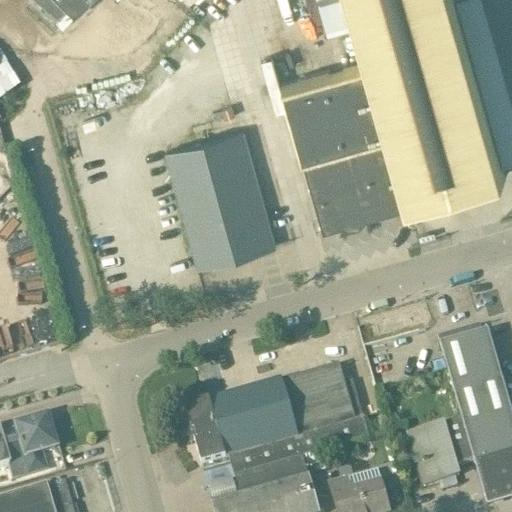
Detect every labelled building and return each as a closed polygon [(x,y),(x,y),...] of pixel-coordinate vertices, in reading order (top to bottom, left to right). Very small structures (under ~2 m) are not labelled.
[(89,0),(91,2),(93,0),(37,0),(57,19),(66,10),(55,0),(89,0)] [(315,77),(283,86),(323,232),(408,208),(406,203),(500,176),(508,174),(500,145),(474,55),(466,57),(448,0),(319,0),(329,34),(352,27),(363,63),(355,65),(315,77)] [(458,0),(474,55),(500,145),(511,142),(511,99),(483,0),(458,0)] [(73,17),(66,11),(56,21),(63,28),(73,17)] [(0,52),(0,98),(22,89),(4,50),(0,52)] [(197,267),(228,259),(275,245),(243,130),(165,152),(197,267)] [(511,414),(488,333),(440,347),(461,420),(408,435),(423,488),(459,477),(456,467),(474,462),(474,464),(511,453),(511,414)] [(194,442),(200,467),(229,459),(234,479),(281,466),(283,465),(294,462),(301,460),(369,440),(353,382),(345,385),(340,366),(283,383),(282,382),(210,403),(210,402),(185,409),(192,435),(195,434),(197,442),(194,442)] [(0,469),(9,467),(7,461),(22,456),(23,459),(54,450),(45,419),(14,428),(14,431),(0,434),(0,469)] [(511,453),(474,464),(488,511),(511,504),(511,453)] [(318,511),(308,478),(306,478),(301,460),(294,462),(283,465),(281,466),(234,479),(239,497),(211,505),(213,511),(318,511)] [(349,479),(330,485),(336,511),(388,511),(380,483),(352,491),(349,479)] [(72,511),(64,482),(0,500),(0,511),(72,511)]
